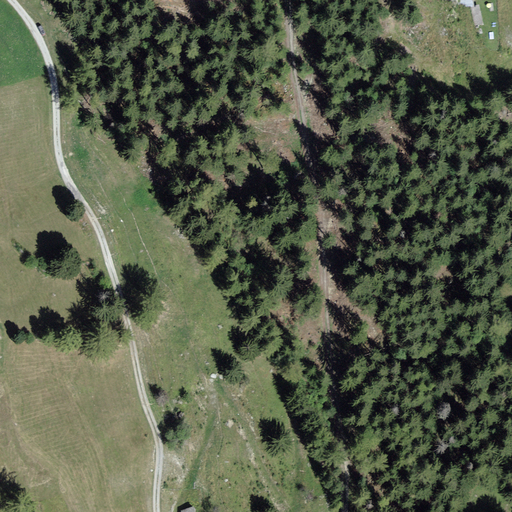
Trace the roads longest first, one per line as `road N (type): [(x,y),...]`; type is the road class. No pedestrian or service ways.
road 1 (track): [(158,511),(156,424),(115,279),(100,231),(58,157),(56,91),(42,46),(9,0)]
road 2 (track): [(353,511),(285,0)]
